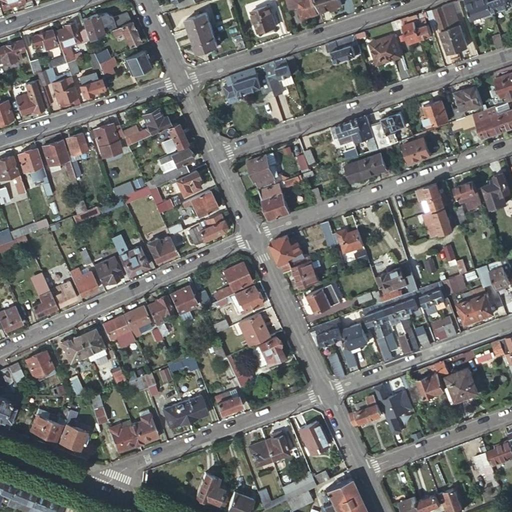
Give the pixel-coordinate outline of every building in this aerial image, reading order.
[(175,0),(179,8),(196,3),(194,0),(175,0)] [(303,17),(321,11),(317,0),(289,0),(292,8),(299,5),(303,17)] [(317,0),(321,11),(331,7),(333,11),(344,7),(341,0),(317,0)] [(493,11),(488,0),(465,0),(472,18),(482,15),(485,18),(494,15),(493,11)] [(511,0),(488,0),(493,11),(511,4),(511,0)] [(455,14),(451,2),(442,5),(443,7),(458,49),(468,46),(457,13),(455,14)] [(233,18),(229,5),(221,8),(225,20),(233,18)] [(277,26),(270,5),(252,11),(258,32),(277,26)] [(448,53),(458,49),(443,7),(433,10),(440,31),(448,53)] [(426,13),(426,10),(409,16),(411,23),(415,21),(421,39),(432,35),(428,22),(427,23),(425,18),(428,17),(426,13)] [(428,17),(434,33),(440,31),(433,10),(426,13),(428,17)] [(118,25),(130,19),(127,12),(115,18),(118,25)] [(186,20),(192,36),(213,29),(207,12),(203,14),(193,17),(186,20)] [(84,18),(87,27),(90,38),(104,31),(99,13),(84,18)] [(415,21),(411,23),(409,16),(401,19),(403,25),(404,27),(409,43),(421,39),(415,21)] [(140,40),(130,19),(118,25),(111,29),(115,38),(124,34),(130,45),(140,40)] [(403,25),(401,19),(392,22),(395,30),(404,27),(403,25)] [(87,27),(78,29),(76,21),(67,24),(68,26),(57,30),(65,55),(67,61),(75,58),(85,55),(95,51),(90,38),(87,27)] [(53,28),(33,35),(36,45),(45,42),(47,48),(59,44),(53,28)] [(213,29),(192,36),(197,52),(204,50),(214,47),(218,45),(213,29)] [(367,37),(365,31),(355,34),(357,40),(367,37)] [(335,62),(362,53),(357,40),(355,34),(326,44),(328,52),(331,50),(335,62)] [(400,55),(393,34),(370,42),(377,64),(400,55)] [(498,50),(505,47),(500,34),(493,36),(498,50)] [(27,48),(23,38),(0,46),(0,62),(4,61),(2,56),(16,52),(18,58),(23,56),(21,50),(27,48)] [(144,48),(125,58),(132,73),(151,64),(144,48)] [(287,57),(292,74),(299,72),(295,60),(302,58),(300,52),(287,57)] [(67,61),(65,55),(49,61),(50,66),(53,65),(67,61)] [(96,55),(90,57),(95,70),(82,75),(84,81),(82,82),(80,82),(84,93),(93,91),(93,90),(108,84),(104,76),(99,62),(96,55)] [(119,64),(114,55),(99,62),(104,76),(116,72),(113,66),(119,64)] [(30,60),(34,72),(38,70),(42,69),(38,57),(30,60)] [(279,79),(292,74),(287,57),(265,64),(274,91),(275,96),(284,93),(279,79)] [(79,71),(75,58),(67,61),(71,74),(79,71)] [(71,96),(78,94),(74,83),(68,84),(66,76),(72,74),(71,74),(67,61),(53,65),(57,74),(57,79),(52,81),(59,100),(71,96)] [(254,68),(226,77),(229,84),(223,86),(226,95),(237,92),(238,95),(262,87),(264,94),(274,91),(265,64),(259,66),(263,76),(259,77),(258,75),(256,76),(254,68)] [(40,77),(42,84),(50,81),(46,68),(42,69),(38,70),(40,77)] [(511,73),(495,80),(501,97),(511,94),(511,97),(511,73)] [(29,91),(16,95),(22,111),(34,107),(35,109),(44,106),(49,104),(42,84),(40,77),(26,81),(29,91)] [(483,105),(477,85),(455,93),(460,107),(453,109),(457,121),(464,119),(462,112),(483,105)] [(73,101),(71,96),(59,100),(60,105),(73,101)] [(0,100),(0,121),(14,117),(8,98),(1,100),(0,100)] [(420,104),(421,108),(425,107),(428,115),(424,117),(427,126),(450,119),(443,100),(434,103),(433,100),(420,104)] [(511,110),(509,103),(502,105),(504,112),(511,110)] [(125,137),(128,143),(168,125),(170,124),(166,114),(162,116),(158,106),(143,113),(149,126),(138,131),(125,137)] [(483,139),(506,131),(499,114),(497,107),(464,119),(457,121),(451,123),(453,130),(464,126),(465,129),(465,131),(478,126),(483,139)] [(499,114),(506,131),(511,128),(511,109),(511,110),(504,112),(499,114)] [(379,149),(392,144),(399,142),(397,136),(397,137),(393,138),(391,133),(395,132),(398,132),(397,129),(407,125),(403,112),(383,119),(384,121),(371,125),(375,135),(379,149)] [(371,125),(368,115),(348,122),(354,140),(355,142),(370,137),(375,135),(371,125)] [(188,142),(178,120),(170,124),(168,125),(171,133),(169,134),(171,138),(163,141),(167,151),(188,142)] [(113,121),(94,128),(96,137),(100,147),(103,157),(107,159),(120,154),(123,150),(119,140),(119,139),(114,125),(113,121)] [(354,140),(348,122),(333,127),(336,138),(340,137),(342,144),(354,140)] [(122,130),(119,123),(114,125),(119,139),(125,137),(122,130)] [(135,124),(122,130),(125,137),(138,131),(135,124)] [(90,129),(83,131),(88,148),(95,146),(92,138),(90,129)] [(69,155),(76,177),(79,176),(78,173),(80,173),(75,158),(80,157),(78,152),(88,148),(83,131),(70,136),(68,137),(71,149),(72,154),(69,155)] [(371,151),(379,149),(375,135),(370,137),(372,141),(368,142),(371,151)] [(68,150),(64,138),(43,144),(52,172),(62,169),(60,160),(64,158),(70,178),(76,177),(69,155),(68,150)] [(418,157),(419,160),(431,156),(425,138),(404,145),(409,160),(418,157)] [(152,178),(144,181),(146,185),(147,184),(148,188),(155,185),(172,178),(174,177),(189,170),(184,160),(192,157),(194,154),(191,148),(188,147),(187,145),(160,157),(166,169),(151,176),(152,178)] [(44,164),(38,146),(19,152),(24,170),(44,164)] [(312,149),(305,152),(305,154),(309,164),(316,161),(312,149)] [(346,152),(348,159),(360,155),(357,149),(346,152)] [(257,181),(260,189),(284,181),(282,175),(275,178),(271,165),(278,163),(274,152),(249,160),(250,163),(248,165),(249,168),(251,168),(256,182),(257,181)] [(388,170),(382,153),(345,165),(351,182),(388,170)] [(25,190),(14,154),(0,158),(0,178),(0,179),(15,174),(17,182),(16,182),(19,192),(25,190)] [(309,164),(305,154),(297,156),(304,174),(311,172),(309,164)] [(174,177),(172,178),(173,181),(176,180),(182,193),(201,185),(197,177),(199,176),(196,169),(175,178),(174,177)] [(315,175),(314,171),(311,172),(304,174),(302,175),(303,179),(315,175)] [(511,192),(504,171),(495,175),(497,181),(484,185),(488,196),(501,191),(502,195),(504,194),(511,192)] [(46,194),(52,192),(47,173),(40,176),(46,194)] [(301,180),(303,179),(302,175),(284,181),(260,189),(270,220),(291,213),(283,188),(302,182),(301,180)] [(484,206),(475,180),(456,187),(460,198),(471,194),(472,198),(476,209),(484,206)] [(443,194),(438,182),(426,186),(427,188),(420,190),(423,199),(430,197),(430,198),(443,194)] [(5,184),(0,186),(0,201),(0,202),(10,199),(5,184)] [(122,194),(126,201),(150,191),(148,188),(147,184),(146,185),(122,194)] [(155,185),(148,188),(150,191),(159,211),(170,206),(174,205),(181,201),(177,194),(162,201),(155,185)] [(316,204),(323,202),(319,187),(311,190),(316,204)] [(218,207),(209,188),(182,201),(184,205),(192,201),(198,216),(218,207)] [(501,191),(488,196),(489,199),(492,207),(507,203),(504,194),(502,195),(501,191)] [(445,203),(443,194),(430,198),(424,201),(427,210),(433,208),(434,208),(446,204),(445,203)] [(471,194),(460,198),(461,202),(472,198),(471,194)] [(402,195),(395,197),(400,209),(406,207),(402,195)] [(73,203),(77,212),(78,212),(83,210),(86,208),(83,199),(73,203)] [(101,213),(122,204),(120,199),(98,208),(101,213)] [(96,204),(86,208),(83,210),(86,216),(99,211),(96,204)] [(463,205),(455,207),(461,224),(468,221),(463,205)] [(170,206),(159,211),(161,215),(172,210),(170,206)] [(433,224),(451,218),(447,207),(428,213),(433,224)] [(224,219),(220,212),(206,219),(209,225),(202,228),(201,225),(189,230),(195,243),(219,232),(220,235),(227,231),(229,225),(226,218),(224,219)] [(35,222),(37,228),(49,223),(46,218),(35,222)] [(452,221),(451,218),(433,224),(436,234),(454,228),(454,226),(452,221)] [(209,225),(206,219),(199,222),(201,225),(202,228),(209,225)] [(330,248),(338,245),(329,220),(321,223),(330,248)] [(167,227),(171,234),(183,229),(179,221),(167,227)] [(34,229),(37,228),(35,222),(18,228),(20,235),(24,233),(34,229)] [(133,238),(141,234),(135,222),(128,225),(133,238)] [(49,223),(37,228),(39,232),(46,229),(49,236),(54,235),(49,223)] [(0,242),(1,242),(11,238),(9,231),(8,228),(0,231),(0,242)] [(9,231),(11,238),(20,235),(18,228),(9,231)] [(35,233),(34,229),(24,233),(27,239),(34,236),(32,234),(35,233)] [(365,245),(359,229),(349,233),(347,229),(339,232),(346,252),(365,245)] [(157,237),(148,241),(156,260),(176,251),(169,235),(159,240),(157,237)] [(271,245),(281,266),(293,260),(293,261),(295,261),(298,259),(306,257),(298,241),(297,242),(297,240),(292,238),(290,239),(289,235),(273,240),(271,245)] [(113,240),(128,273),(148,264),(140,244),(128,249),(124,240),(115,244),(113,240)] [(457,259),(452,245),(444,247),(450,261),(457,259)] [(92,260),(87,248),(81,250),(86,263),(92,260)] [(362,258),(364,258),(368,256),(366,250),(360,252),(362,258)] [(94,264),(103,284),(123,275),(114,255),(94,264)] [(284,272),(293,268),(297,278),(300,288),(316,282),(317,285),(320,284),(319,281),(320,281),(317,274),(323,271),(321,265),(314,267),(310,255),(306,257),(298,259),(295,261),(293,261),(293,260),(281,266),(284,272)] [(415,257),(409,259),(410,261),(416,279),(423,277),(415,257)] [(508,257),(503,259),(507,270),(509,269),(511,268),(508,257)] [(465,272),(469,271),(465,258),(457,260),(462,273),(465,272)] [(434,259),(426,260),(428,272),(436,271),(434,259)] [(507,270),(503,259),(495,262),(489,264),(496,283),(498,288),(511,283),(507,270)] [(61,271),(68,268),(65,261),(58,265),(61,271)] [(224,270),(232,286),(233,289),(252,281),(243,261),(224,270)] [(416,279),(410,261),(401,264),(402,266),(379,274),(383,285),(407,277),(409,283),(412,291),(414,290),(418,289),(420,289),(416,279)] [(496,283),(489,264),(481,266),(489,286),(496,283)] [(78,267),(71,270),(81,294),(98,287),(90,270),(81,274),(78,267)] [(466,275),(465,272),(462,273),(450,278),(444,280),(448,293),(454,291),(453,288),(459,286),(456,278),(466,275)] [(407,277),(383,285),(385,291),(409,283),(407,277)] [(69,279),(50,288),(52,292),(54,291),(60,304),(77,296),(69,279)] [(444,280),(441,281),(447,298),(447,299),(450,297),(448,293),(444,280)] [(441,281),(435,283),(430,285),(436,302),(439,309),(448,306),(445,299),(447,298),(441,281)] [(341,301),(332,283),(308,295),(317,313),(341,301)] [(189,284),(170,293),(179,313),(198,304),(189,284)] [(254,285),(236,294),(238,298),(236,299),(241,311),(243,310),(244,312),(263,303),(254,285)] [(430,285),(420,289),(426,306),(427,306),(429,313),(439,309),(436,302),(430,285)] [(207,292),(199,295),(204,306),(226,296),(235,291),(233,289),(232,286),(219,293),(220,294),(210,299),(207,292)] [(37,314),(58,305),(52,292),(50,288),(39,293),(42,299),(32,304),(37,314)] [(384,301),(380,289),(373,292),(378,304),(384,301)] [(424,306),(418,289),(414,290),(420,307),(424,306)] [(426,306),(420,289),(418,289),(424,306),(424,307),(426,306)] [(420,307),(414,290),(412,291),(404,294),(410,311),(420,307)] [(472,293),(481,317),(495,312),(488,292),(481,294),(479,290),(472,293)] [(52,292),(58,305),(60,304),(54,291),(52,292)] [(466,323),(481,317),(472,293),(471,291),(463,294),(465,300),(458,303),(466,323)] [(375,299),(372,292),(359,296),(361,303),(375,299)] [(158,300),(148,304),(154,319),(161,316),(163,322),(170,319),(167,313),(174,310),(167,294),(157,298),(158,300)] [(404,294),(394,298),(402,319),(407,333),(413,351),(420,348),(412,327),(412,328),(408,318),(413,317),(410,311),(404,294)] [(226,296),(204,306),(206,311),(220,304),(221,306),(229,303),(226,296)] [(394,298),(384,301),(392,323),(402,319),(394,298)] [(384,301),(378,304),(374,305),(390,350),(391,351),(398,348),(393,332),(390,333),(387,325),(392,323),(384,301)] [(15,304),(0,311),(0,315),(6,328),(23,321),(15,304)] [(143,305),(124,314),(131,328),(132,332),(134,336),(134,337),(141,334),(140,332),(137,326),(149,321),(150,321),(143,305)] [(390,350),(374,305),(363,309),(372,332),(376,330),(379,338),(380,341),(379,341),(386,361),(393,358),(391,351),(390,350)] [(250,346),(270,336),(259,312),(239,321),(250,346)] [(110,337),(127,330),(129,329),(122,314),(104,323),(110,337)] [(442,319),(449,337),(457,334),(451,316),(442,319)] [(340,317),(326,322),(333,341),(344,338),(338,322),(341,320),(340,317)] [(215,325),(218,331),(229,326),(226,319),(215,325)] [(440,336),(441,340),(449,337),(442,319),(435,322),(439,333),(438,333),(440,337),(440,336)] [(344,329),(341,320),(338,322),(344,338),(347,336),(344,329)] [(152,327),(149,321),(137,326),(140,332),(152,327)] [(326,322),(310,328),(311,331),(317,329),(323,345),(333,341),(326,322)] [(362,322),(344,329),(347,336),(351,348),(353,352),(361,348),(360,345),(369,341),(362,322)] [(164,325),(158,328),(162,336),(167,334),(164,325)] [(96,326),(79,334),(87,353),(97,349),(104,345),(96,326)] [(417,329),(423,347),(431,344),(425,326),(417,329)] [(156,341),(163,339),(162,336),(158,328),(152,331),(156,341)] [(317,329),(311,331),(313,335),(318,347),(323,345),(317,329)] [(400,336),(406,353),(413,351),(407,333),(400,336)] [(87,353),(79,334),(63,342),(71,361),(87,353)] [(277,335),(260,344),(269,363),(286,356),(281,345),(282,344),(277,335)] [(511,343),(511,344),(508,336),(501,339),(506,353),(510,364),(511,363),(511,343)] [(501,339),(493,342),(498,355),(506,353),(501,339)] [(195,349),(196,353),(213,346),(214,345),(212,341),(195,349)] [(219,360),(227,356),(221,342),(214,345),(213,346),(219,360)] [(350,368),(357,365),(353,352),(351,348),(344,351),(350,368)] [(47,349),(27,358),(36,380),(57,371),(47,349)] [(97,349),(87,353),(91,360),(100,356),(97,349)] [(194,354),(185,357),(190,370),(199,367),(194,354)] [(227,356),(241,385),(245,383),(232,354),(227,356)] [(338,355),(332,357),(339,377),(342,378),(346,376),(338,355)] [(180,359),(168,364),(171,371),(183,366),(180,359)] [(19,360),(10,364),(18,382),(27,378),(19,360)] [(437,366),(440,375),(449,371),(445,360),(436,363),(437,366)] [(3,418),(12,422),(23,394),(18,382),(10,364),(1,369),(12,393),(10,399),(0,393),(0,418),(2,420),(3,418)] [(134,378),(143,375),(146,373),(143,366),(134,370),(136,374),(133,376),(134,378)] [(436,393),(446,389),(440,375),(437,366),(433,368),(435,373),(419,379),(426,397),(436,393)] [(124,374),(121,367),(112,371),(118,385),(127,381),(124,374)] [(467,395),(482,390),(478,380),(476,381),(470,367),(447,376),(458,403),(469,399),(467,395)] [(131,371),(124,374),(127,381),(134,378),(133,376),(131,371)] [(143,375),(147,387),(150,394),(158,391),(155,384),(156,383),(150,371),(146,373),(143,375)] [(134,378),(127,381),(129,386),(136,383),(139,390),(147,387),(143,375),(134,378)] [(79,376),(69,381),(76,395),(85,391),(79,376)] [(405,383),(407,388),(415,385),(414,381),(413,379),(405,383)] [(421,399),(426,397),(419,379),(414,381),(415,385),(421,399)] [(407,388),(413,402),(421,399),(415,385),(407,388)] [(233,396),(230,390),(215,396),(221,412),(243,405),(238,393),(237,394),(233,396)] [(483,393),(482,390),(467,395),(469,399),(483,393)] [(360,399),(358,392),(346,396),(344,401),(345,405),(360,399)] [(98,393),(91,396),(95,409),(103,407),(98,393)] [(182,401),(189,419),(208,412),(201,394),(182,401)] [(350,414),(355,424),(382,414),(375,395),(368,398),(369,400),(371,406),(359,411),(350,414)] [(371,406),(369,400),(357,405),(359,411),(371,406)] [(170,427),(189,419),(182,401),(164,408),(170,427)] [(63,423),(65,424),(65,423),(71,408),(71,407),(66,405),(62,415),(59,414),(58,417),(49,413),(50,411),(40,407),(31,428),(57,439),(63,423)] [(103,407),(95,409),(99,423),(108,420),(103,406),(103,407)] [(74,410),(71,408),(65,423),(68,424),(61,440),(80,447),(87,431),(73,425),(78,411),(74,410)] [(132,424),(139,443),(160,436),(151,412),(150,412),(140,416),(142,421),(132,424)] [(318,420),(300,428),(307,444),(311,452),(329,444),(318,420)] [(118,451),(139,443),(132,424),(122,428),(121,423),(109,427),(118,451)] [(270,433),(272,437),(283,433),(281,429),(270,433)] [(272,437),(267,439),(274,457),(290,452),(283,433),(272,437)] [(274,457),(267,439),(249,445),(256,464),(274,457)] [(511,441),(511,439),(497,444),(498,448),(488,451),(494,465),(511,458),(511,441)] [(492,466),(487,453),(476,457),(481,470),(492,466)] [(303,475),(284,485),(287,492),(289,497),(309,487),(317,483),(314,475),(312,471),(311,471),(310,469),(302,473),(303,475)] [(317,483),(330,477),(326,469),(314,475),(317,483)] [(207,471),(198,494),(207,498),(207,497),(220,502),(220,500),(226,503),(229,496),(222,494),(225,487),(214,483),(217,475),(207,471)] [(369,511),(353,476),(327,488),(338,511),(369,511)] [(15,483),(0,477),(0,498),(2,492),(11,495),(15,483)] [(15,483),(11,495),(8,503),(19,507),(26,488),(15,483)] [(259,489),(266,508),(273,505),(272,500),(266,487),(259,489)] [(309,487),(289,497),(294,509),(314,499),(309,487)] [(456,487),(440,493),(447,511),(457,511),(464,510),(456,487)] [(35,491),(26,488),(19,507),(28,510),(32,500),(35,491)] [(236,491),(229,507),(242,511),(249,511),(255,498),(245,494),(246,492),(239,489),(238,492),(236,491)] [(48,496),(35,491),(32,500),(28,510),(32,511),(41,511),(45,503),(48,496)] [(287,492),(272,500),(273,505),(289,497),(287,492)] [(418,500),(423,511),(442,505),(437,494),(418,500)] [(45,503),(41,511),(62,511),(65,503),(48,496),(45,503)] [(418,500),(417,496),(400,502),(404,511),(421,511),(423,511),(418,500)]
